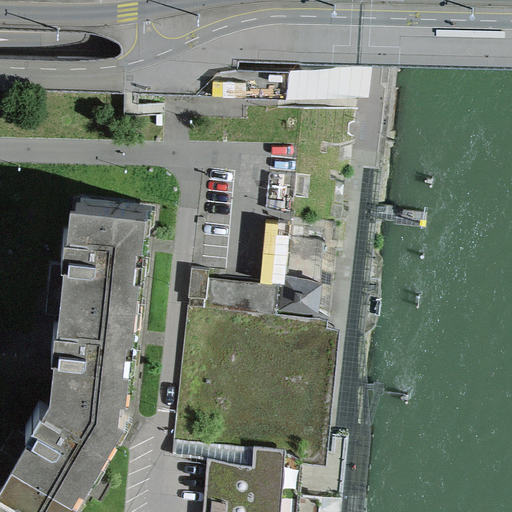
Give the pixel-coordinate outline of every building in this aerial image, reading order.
[(142,296),(152,203),(135,201),(70,193),(66,227),(64,226),(61,254),(63,255),(63,261),(51,260),(48,286),(142,296)] [(206,297),(209,267),(191,265),(188,295),(206,297)] [(316,310),(319,279),(285,275),(282,306),(316,310)] [(124,388),(132,389),(142,296),(48,286),(45,311),(57,313),(56,319),(54,319),(51,347),(54,347),(50,381),(124,388)] [(296,511),(299,487),(343,491),(348,434),(330,432),(340,329),(326,328),(327,318),(313,316),(187,304),(175,426),(173,452),(210,456),(204,511),(296,511)] [(1,447),(82,494),(129,413),(122,409),(124,388),(50,381),(49,386),(41,400),(39,399),(25,423),(27,424),(24,430),(14,424),(1,447)] [(0,511),(71,511),(82,494),(1,447),(0,448),(0,511)]
